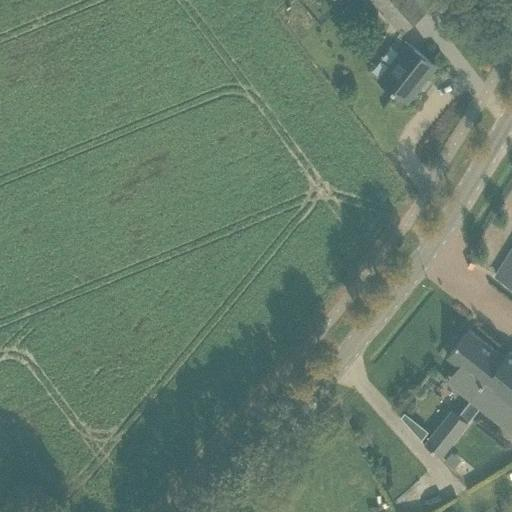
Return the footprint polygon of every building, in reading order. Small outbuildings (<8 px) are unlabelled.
[(371,0),(372,0),(404,35),(426,14),(412,0),(371,0)] [(382,81),(391,88),(406,101),(435,65),(410,45),(382,81)] [(511,249),(496,275),(511,285),(511,249)] [(469,329),(447,356),(465,370),(453,385),(511,431),(511,351),(510,350),(504,357),(469,329)] [(438,427),(424,444),(441,457),(454,439),(453,439),(438,427)]
